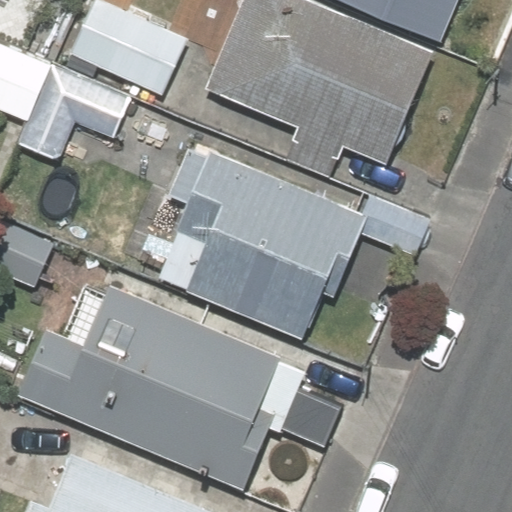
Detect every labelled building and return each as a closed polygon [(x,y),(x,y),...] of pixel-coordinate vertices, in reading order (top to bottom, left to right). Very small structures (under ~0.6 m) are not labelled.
[(184,29),(111,0),(88,0),(68,51),(160,88),(184,29)] [(436,43),(328,0),(242,0),(208,86),(296,121),(281,157),(334,180),(348,142),(389,159),(436,43)] [(448,0),(364,0),(437,29),(448,0)] [(0,106),(27,117),(51,59),(0,38),(0,106)] [(59,157),(74,119),(114,135),(131,92),(51,59),(33,103),(18,140),(59,157)] [(370,192),(363,207),(358,204),(209,144),(206,149),(188,142),(172,182),(190,189),(154,277),(303,337),(323,289),(334,294),(360,230),(416,253),(431,216),(370,192)] [(339,403),(284,381),(295,356),(107,280),(85,333),(47,318),(17,392),(243,483),(268,420),(323,442),(339,403)] [(213,511),(216,506),(69,446),(48,497),(32,490),(23,511),(213,511)]
